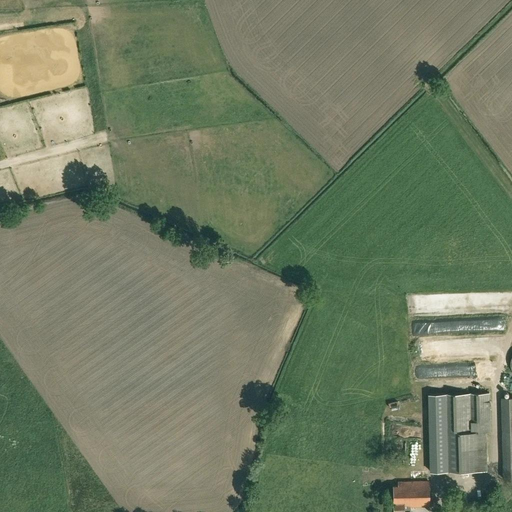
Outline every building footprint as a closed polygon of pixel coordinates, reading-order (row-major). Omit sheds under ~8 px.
[(448,313),(500,310),(499,296),(447,298),(448,313)] [(451,319),(452,334),(507,332),(507,318),(451,319)] [(416,335),(449,336),(449,322),(416,321),(416,335)] [(440,353),(471,354),(471,342),(440,341),(440,353)] [(475,356),(493,356),(494,342),(475,342),(475,356)] [(483,438),(483,432),(490,432),(489,393),(428,394),(430,470),(444,470),(486,469),(486,438),(483,438)] [(503,479),(511,478),(511,397),(501,397),(503,479)] [(393,511),(401,511),(401,506),(410,506),(429,505),(428,481),(403,481),(403,486),(393,486),(393,511)]
